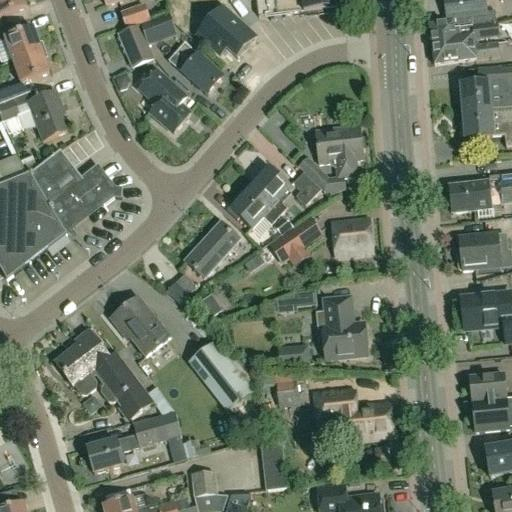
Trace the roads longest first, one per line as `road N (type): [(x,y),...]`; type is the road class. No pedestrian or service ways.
road 1 (secondary): [(441,511),(396,130),(394,47)]
road 2 (residential): [(174,204),(290,76),(317,57),(394,47)]
road 3 (residential): [(174,204),(108,114),(62,0)]
road 4 (residential): [(4,349),(118,261),(174,204)]
road 5 (residential): [(63,511),(4,349)]
